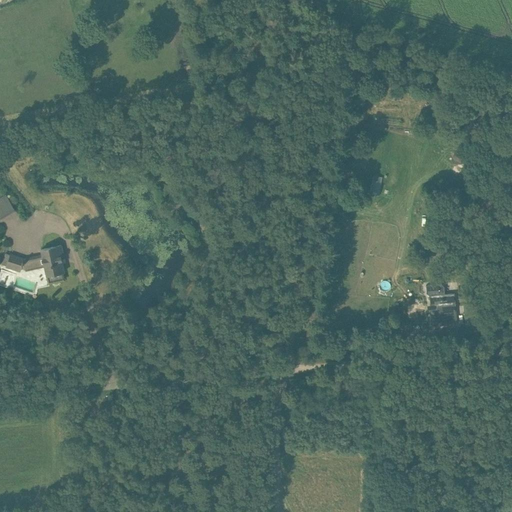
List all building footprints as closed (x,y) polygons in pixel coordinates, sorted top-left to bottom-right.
[(0,216),(14,209),(4,195),(0,197),(0,216)] [(457,243),(434,241),(433,250),(456,252),(457,243)] [(6,266),(6,267),(19,271),(21,265),(22,265),(23,262),(43,258),(46,273),(48,283),(64,280),(62,272),(64,272),(62,262),(61,262),(60,257),(64,256),(61,245),(51,247),(41,249),(42,254),(24,258),(10,254),(9,254),(6,266)] [(427,293),(429,295),(432,323),(434,326),(456,324),(454,293),(443,294),(443,286),(440,284),(426,285),(427,293)] [(465,321),(484,320),(483,300),(463,301),(465,321)]
